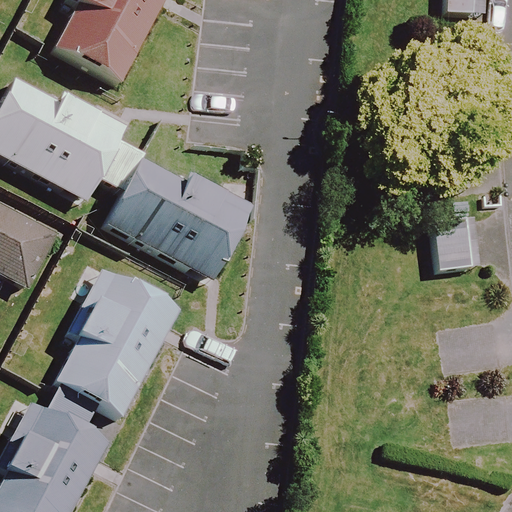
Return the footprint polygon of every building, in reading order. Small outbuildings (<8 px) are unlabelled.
[(68,0),(61,15),(67,18),(45,60),(113,97),(164,0),(68,0)] [(137,159),(113,146),(119,135),(57,103),(51,113),(7,90),(0,103),(0,170),(79,211),(90,190),(114,203),(137,159)] [(176,190),(137,170),(101,242),(203,293),(243,215),(180,183),(176,190)] [(0,291),(20,302),(32,279),(44,286),(62,253),(0,219),(0,291)] [(173,317),(96,276),(60,343),(69,348),(45,392),(113,429),(173,317)] [(69,511),(100,449),(26,412),(0,464),(0,511),(69,511)]
